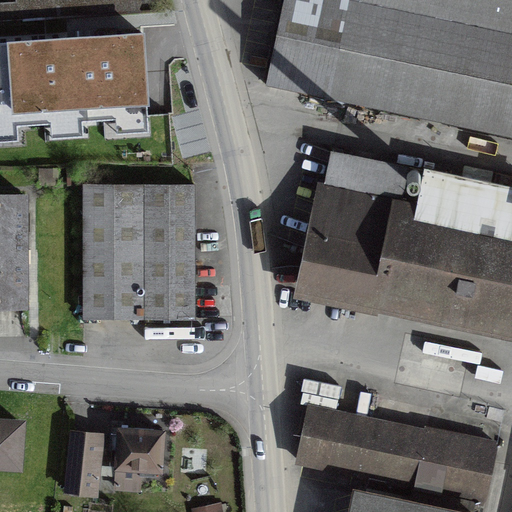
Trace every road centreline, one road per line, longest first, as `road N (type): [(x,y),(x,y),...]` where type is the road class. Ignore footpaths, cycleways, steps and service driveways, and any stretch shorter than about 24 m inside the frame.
road 1 (residential): [(198,0),(251,223),(264,397)]
road 2 (residential): [(0,373),(264,397)]
